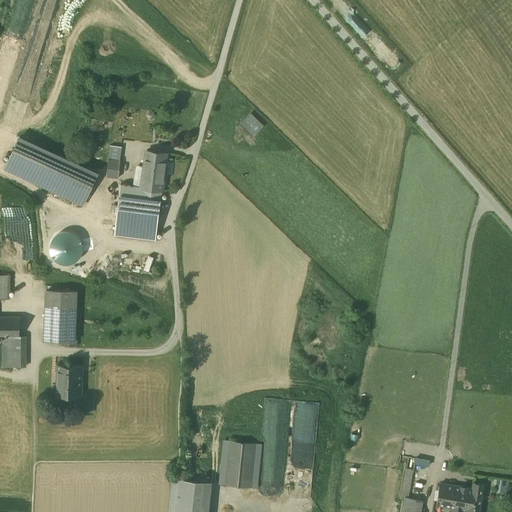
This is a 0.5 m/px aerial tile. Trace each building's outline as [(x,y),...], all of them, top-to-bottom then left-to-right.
[(399,70),(406,64),(390,47),(383,54),(399,70)] [(250,111),(241,121),(254,134),(264,124),(250,111)] [(97,168),(24,135),(10,166),(83,199),(97,168)] [(123,145),(111,144),(108,176),(119,177),(123,145)] [(123,183),(116,232),(157,238),(168,153),(153,151),(152,158),(145,157),(142,185),(123,183)] [(116,249),(113,269),(152,275),(155,255),(116,249)] [(0,297),(10,298),(11,274),(0,274),(0,335),(14,336),(14,365),(27,365),(27,335),(21,335),(21,316),(0,315),(0,297)] [(77,290),(47,289),(45,339),(75,340),(77,290)] [(82,365),(58,364),(58,370),(60,370),(60,384),(58,383),(58,394),(82,394),(82,365)] [(230,439),(227,483),(254,485),(257,441),(230,439)] [(411,467),(402,466),(398,501),(404,502),(403,511),(422,511),(424,498),(407,496),(409,482),(426,484),(429,459),(412,457),(411,467)] [(482,511),(488,478),(473,476),(472,486),(444,482),(441,504),(455,506),(453,511),(482,511)] [(207,511),(210,481),(174,478),(170,511),(207,511)]
